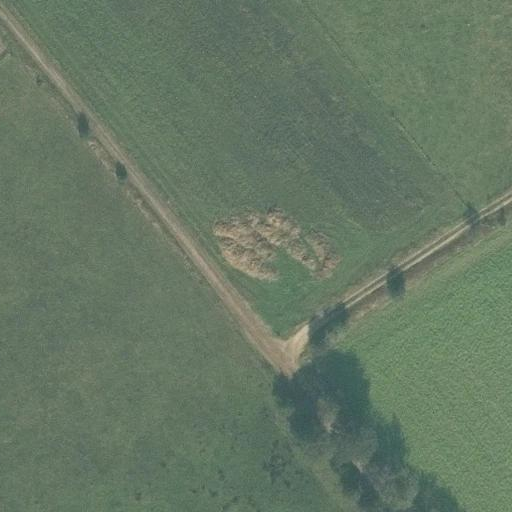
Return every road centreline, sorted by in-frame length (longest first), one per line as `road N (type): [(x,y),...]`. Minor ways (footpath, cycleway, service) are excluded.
road 1 (track): [(395,511),(277,356),(511,199)]
road 2 (track): [(277,356),(0,0)]
